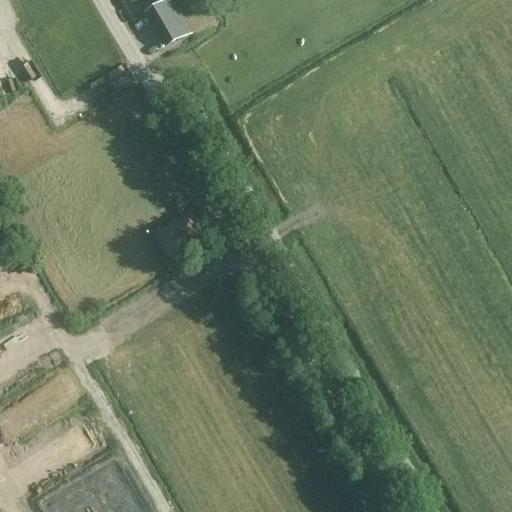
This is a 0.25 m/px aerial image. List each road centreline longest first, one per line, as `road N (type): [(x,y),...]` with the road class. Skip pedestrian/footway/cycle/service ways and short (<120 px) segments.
road 1 (track): [(247,253),(74,349),(169,511)]
road 2 (track): [(398,511),(219,204)]
road 3 (residential): [(219,204),(143,76)]
